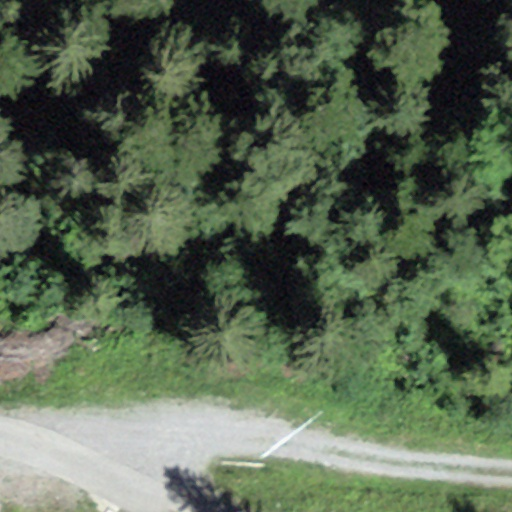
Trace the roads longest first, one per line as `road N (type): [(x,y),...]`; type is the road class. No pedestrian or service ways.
road 1 (track): [(511,465),(394,459),(235,426),(73,459)]
road 2 (unclassified): [(268,511),(0,441)]
